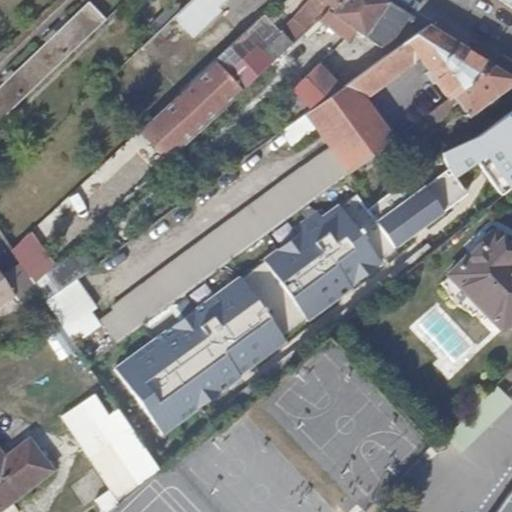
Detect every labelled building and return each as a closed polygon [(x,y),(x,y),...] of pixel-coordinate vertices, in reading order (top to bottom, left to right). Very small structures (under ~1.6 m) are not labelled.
[(214,62),(195,42),(183,28),(214,0),(191,0),(179,11),(155,34),(122,66),(137,81),(154,66),(180,93),(214,62)] [(195,42),(228,10),(218,0),(214,0),(183,28),(195,42)] [(307,31),(324,15),(329,10),(311,0),(305,0),(290,15),(307,31)] [(311,0),(329,10),(339,0),(311,0)] [(410,17),(394,7),(382,0),(339,0),(329,10),(324,15),(340,24),(353,32),(380,46),(395,40),(410,17)] [(511,0),(496,0),(511,9),(511,0)] [(0,119),(106,19),(88,1),(0,84),(0,119)] [(155,34),(179,11),(173,3),(149,26),(155,34)] [(166,165),(291,47),(262,16),(214,62),(180,93),(137,135),(157,155),(166,165)] [(348,41),(353,32),(340,24),(335,34),(348,41)] [(495,67),(466,51),(425,26),(407,40),(350,82),(365,101),(418,62),(438,88),(448,102),(495,67)] [(344,87),(317,64),(288,88),(311,111),(344,87)] [(468,118),(511,86),(511,77),(495,67),(448,102),(420,122),(424,129),(430,125),(433,127),(455,111),(454,107),(456,105),(459,106),(468,118)] [(395,141),(365,101),(350,82),(344,87),(311,111),(308,114),(318,129),(319,131),(332,150),(350,173),(395,141)] [(318,129),(308,114),(283,132),(293,148),(318,129)] [(118,342),(350,173),(332,150),(112,310),(115,313),(104,322),(118,342)] [(152,176),(166,165),(157,155),(145,168),(152,176)] [(444,172),(434,158),(414,172),(423,186),(444,172)] [(426,241),(409,217),(422,207),(453,184),(459,180),(449,168),(444,172),(423,186),(386,214),(380,218),(390,230),(384,235),(394,247),(400,243),(409,254),(426,241)] [(386,214),(423,186),(414,172),(375,200),(386,214)] [(344,224),(335,211),(324,219),(333,232),(344,224)] [(511,317),(511,262),(501,252),(506,245),(491,230),(448,273),(480,306),(501,327),(511,317)] [(15,251),(35,274),(54,258),(34,235),(15,251)] [(511,251),(506,245),(501,252),(511,262),(511,251)] [(71,254),(70,273),(90,273),(91,255),(71,254)] [(19,303),(38,291),(34,286),(21,266),(4,277),(0,271),(0,308),(16,298),(19,303)] [(480,306),(448,273),(440,282),(471,314),(480,306)] [(251,274),(116,365),(164,435),(298,343),(251,274)] [(97,310),(76,282),(46,304),(56,319),(73,345),(99,326),(91,315),(97,310)] [(61,330),(48,337),(60,362),(73,356),(61,330)] [(511,381),(443,448),(476,482),(511,447),(511,381)] [(159,470),(120,413),(79,441),(118,498),(159,470)] [(0,510),(53,473),(29,441),(3,460),(0,455),(0,510)] [(436,511),(457,492),(424,458),(402,480),(433,511),(436,511)] [(511,511),(511,480),(488,511),(511,511)]
